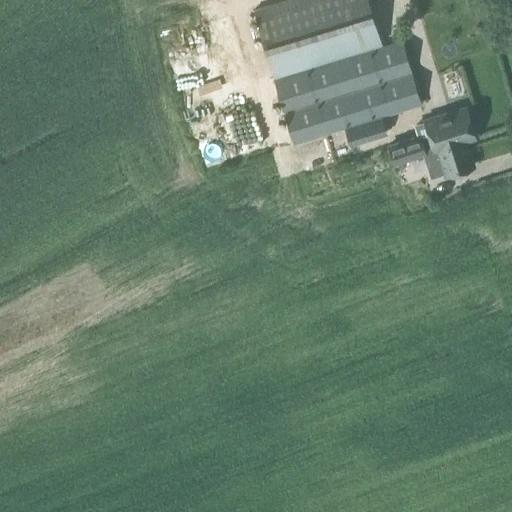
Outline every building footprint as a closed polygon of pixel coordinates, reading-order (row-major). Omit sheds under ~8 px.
[(381,46),(368,0),(285,0),(254,9),(266,48),(294,144),(421,104),(400,40),(381,46)] [(199,24),(181,31),(188,48),(205,42),(199,24)] [(477,138),(467,107),(427,120),(432,137),(437,150),(439,150),(447,173),(447,175),(476,166),(470,148),(469,148),(467,141),(477,138)] [(381,117),(362,123),(367,137),(386,131),(381,117)] [(425,135),(395,145),(400,162),(426,154),(433,177),(447,173),(439,150),(437,150),(432,137),(427,139),(425,135)]
